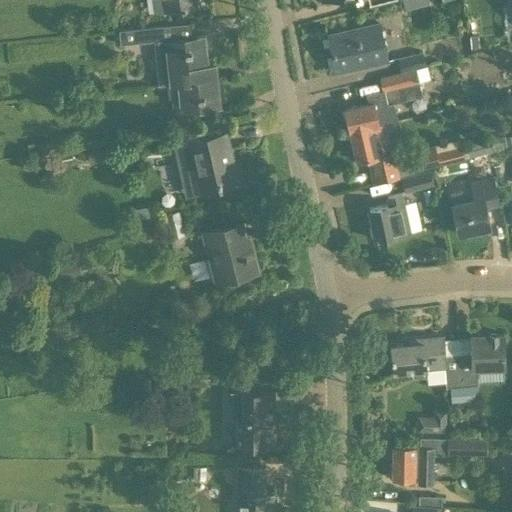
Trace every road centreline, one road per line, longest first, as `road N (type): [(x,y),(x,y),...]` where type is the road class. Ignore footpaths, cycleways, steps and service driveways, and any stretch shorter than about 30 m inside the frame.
road 1 (residential): [(328,297),(266,0)]
road 2 (unclassified): [(332,511),(328,297)]
road 3 (residential): [(511,278),(328,297)]
